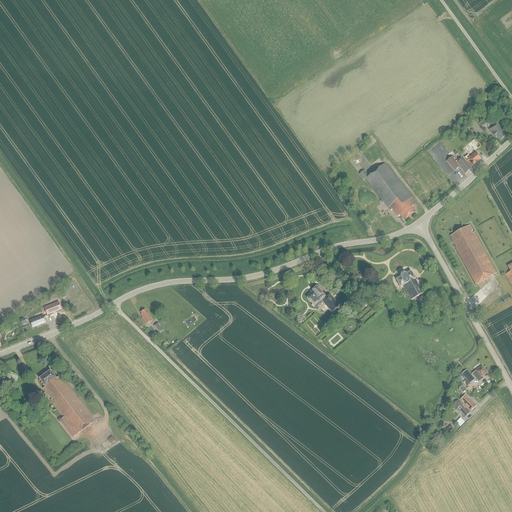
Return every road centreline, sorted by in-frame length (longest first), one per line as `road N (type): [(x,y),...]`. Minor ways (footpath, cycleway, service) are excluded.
road 1 (tertiary): [(0,354),(143,289),(256,276),(418,222)]
road 2 (tertiary): [(511,388),(418,222)]
road 3 (tertiary): [(418,222),(511,140)]
road 4 (unclassified): [(511,97),(441,0)]
